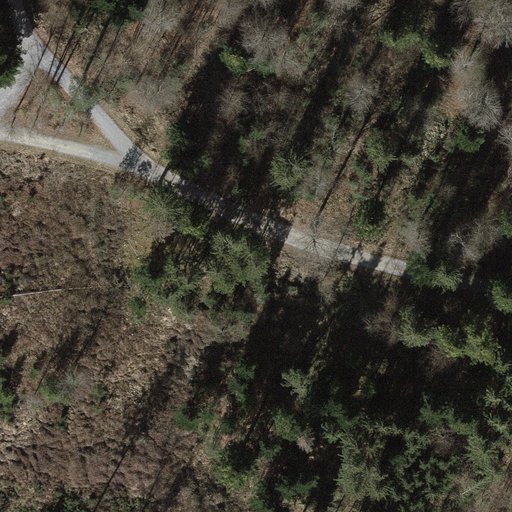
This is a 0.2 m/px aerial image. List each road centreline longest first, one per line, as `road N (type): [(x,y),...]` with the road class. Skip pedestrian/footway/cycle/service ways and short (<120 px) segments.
road 1 (track): [(0,131),(126,161),(331,252),(511,292)]
road 2 (track): [(31,48),(126,161)]
